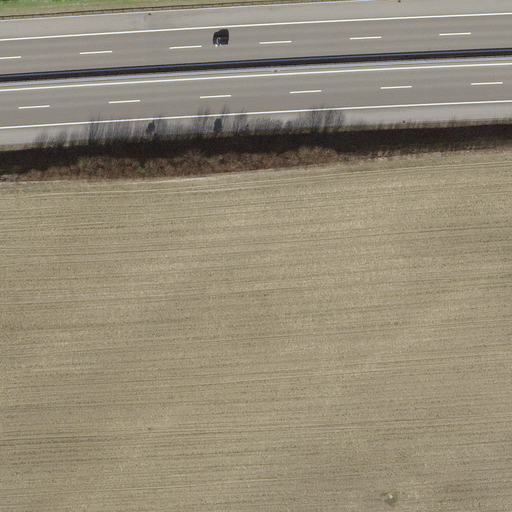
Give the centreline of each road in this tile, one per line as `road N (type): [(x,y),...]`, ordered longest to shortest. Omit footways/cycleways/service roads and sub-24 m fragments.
road 1 (motorway): [(0,111),(511,83)]
road 2 (motorway): [(511,32),(0,59)]
